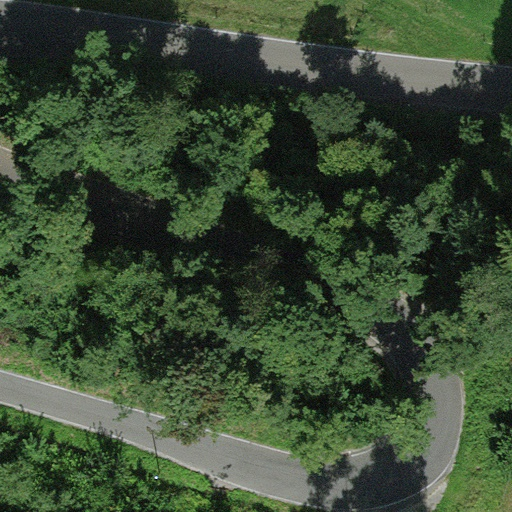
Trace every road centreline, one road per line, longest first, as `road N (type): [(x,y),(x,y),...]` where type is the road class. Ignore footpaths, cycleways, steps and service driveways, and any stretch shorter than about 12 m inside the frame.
road 1 (track): [(0,387),(330,483),(399,466),(431,422),(426,364),(361,310),(0,172)]
road 2 (track): [(0,30),(162,40),(511,91)]
